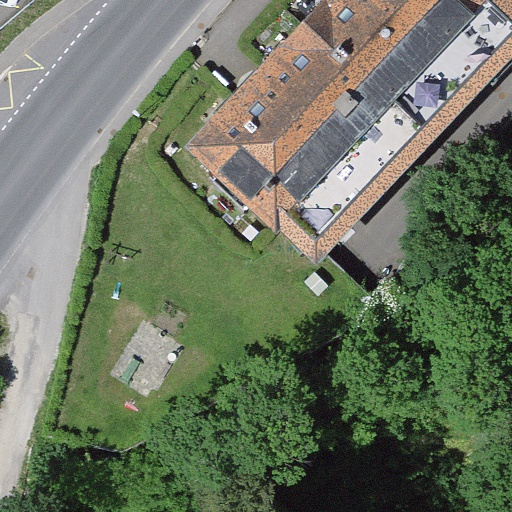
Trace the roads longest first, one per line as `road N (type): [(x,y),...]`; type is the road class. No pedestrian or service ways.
road 1 (track): [(0,480),(53,234),(61,95)]
road 2 (primary): [(151,0),(0,174)]
